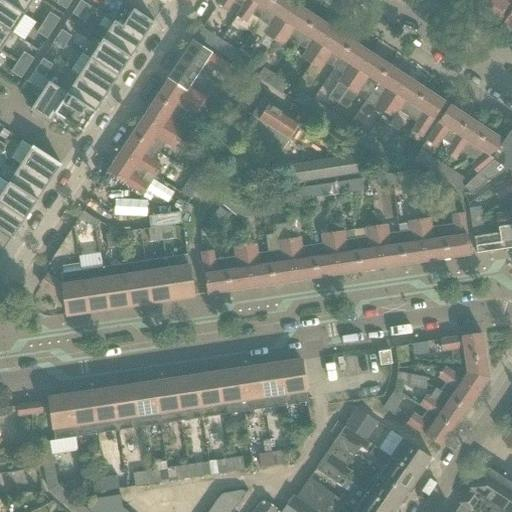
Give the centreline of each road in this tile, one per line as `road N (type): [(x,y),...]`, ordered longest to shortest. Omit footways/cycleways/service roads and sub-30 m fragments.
road 1 (residential): [(0,381),(486,307),(511,314)]
road 2 (residential): [(0,298),(194,0)]
road 3 (residential): [(511,92),(372,0)]
